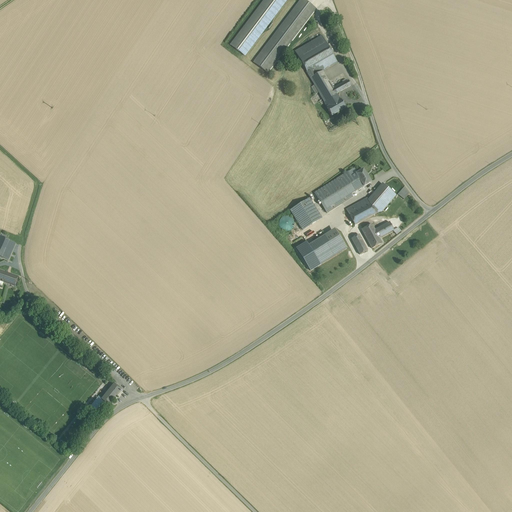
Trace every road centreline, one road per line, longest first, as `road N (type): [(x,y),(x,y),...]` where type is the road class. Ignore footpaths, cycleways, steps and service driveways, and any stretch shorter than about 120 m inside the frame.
road 1 (unclassified): [(511,155),(228,361),(140,397)]
road 2 (track): [(430,211),(392,167),(326,0)]
road 3 (unclassified): [(138,399),(25,291),(20,243)]
road 4 (unclassified): [(140,397),(256,511)]
road 5 (unclassified): [(138,399),(96,430),(29,511)]
